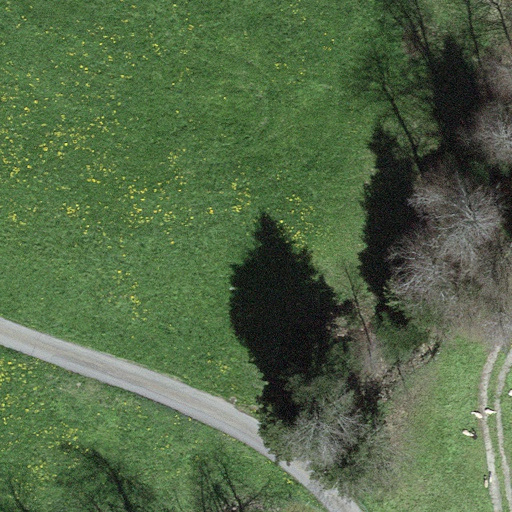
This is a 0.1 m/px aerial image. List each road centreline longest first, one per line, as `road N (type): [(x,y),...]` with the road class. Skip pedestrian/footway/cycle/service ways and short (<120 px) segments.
road 1 (unclassified): [(349,511),(312,470),(241,423),(0,329)]
road 2 (track): [(511,499),(487,373),(511,326)]
